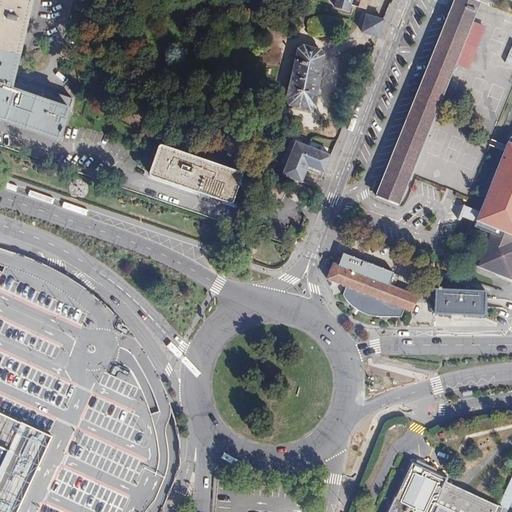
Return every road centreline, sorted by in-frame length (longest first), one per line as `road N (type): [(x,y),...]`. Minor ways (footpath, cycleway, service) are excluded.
road 1 (secondary): [(253,310),(168,256),(0,197)]
road 2 (tertiary): [(313,250),(408,0)]
road 3 (secondary): [(0,224),(109,279),(195,365)]
road 4 (secondary): [(337,419),(431,386),(511,371)]
road 5 (secondary): [(511,344),(392,345),(341,357)]
road 6 (secondary): [(206,425),(239,453),(282,459),(321,440),(335,423)]
